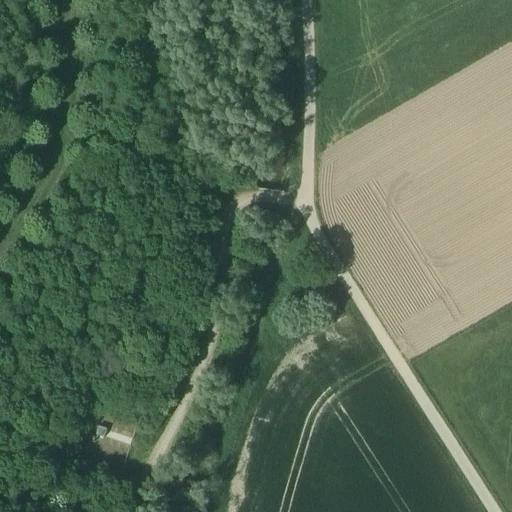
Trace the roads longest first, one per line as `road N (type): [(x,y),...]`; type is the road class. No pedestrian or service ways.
road 1 (track): [(304,202),(495,511)]
road 2 (track): [(259,198),(228,220),(223,330),(153,511)]
road 3 (track): [(304,0),(304,202)]
